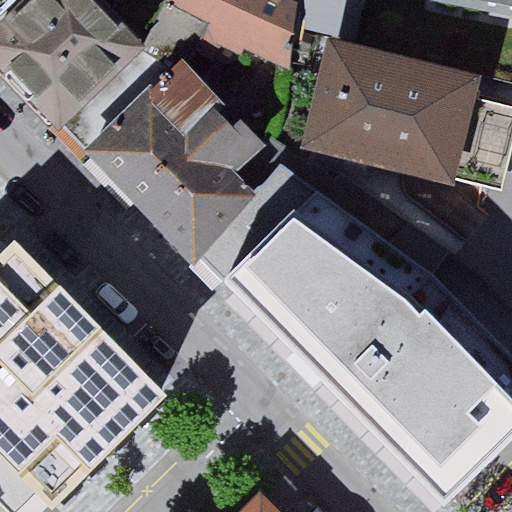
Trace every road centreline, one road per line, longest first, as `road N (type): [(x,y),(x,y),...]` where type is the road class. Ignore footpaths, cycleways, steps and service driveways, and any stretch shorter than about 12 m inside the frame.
road 1 (residential): [(262,411),(0,143)]
road 2 (residential): [(262,411),(160,511)]
road 3 (residential): [(360,511),(262,411)]
